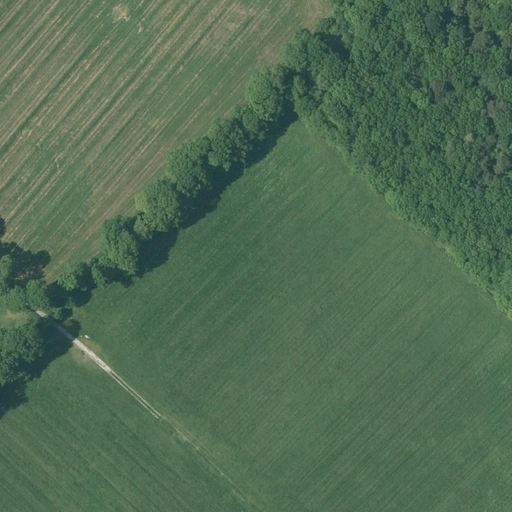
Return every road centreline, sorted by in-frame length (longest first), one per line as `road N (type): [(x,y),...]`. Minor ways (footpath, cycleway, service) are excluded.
road 1 (track): [(0,364),(356,9)]
road 2 (track): [(158,417),(0,282)]
road 3 (track): [(158,417),(263,511)]
